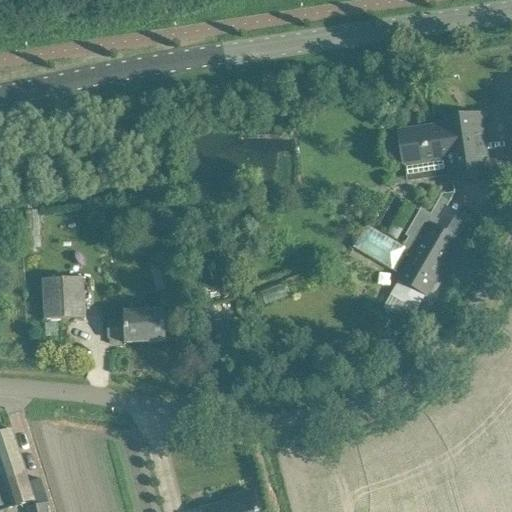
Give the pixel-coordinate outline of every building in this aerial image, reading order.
[(401,133),(401,135),(398,135),(394,135),(391,137),(388,139),(386,141),(384,145),(384,151),(384,154),(385,156),(387,159),(389,162),(394,164),(399,165),(406,165),(408,179),(447,173),(449,183),(488,177),(480,117),(440,123),(441,127),(401,133)] [(367,226),(354,249),(401,276),(385,305),(403,319),(409,306),(417,311),(423,299),(424,300),(459,241),(457,240),(436,228),(455,194),(442,196),(431,217),(421,211),(407,236),(410,238),(405,248),(367,226)] [(148,266),(156,295),(174,290),(167,261),(148,266)] [(296,277),(278,281),(280,292),(298,287),(296,277)] [(86,319),(85,299),(84,279),(43,281),(45,321),(86,319)] [(165,343),(164,323),(164,312),(125,314),(125,323),(108,324),(109,339),(126,338),(126,344),(165,343)] [(0,469),(4,483),(12,509),(32,503),(33,507),(28,509),(28,511),(47,511),(46,506),(39,480),(27,484),(25,476),(18,450),(12,431),(0,434),(0,469)] [(257,511),(258,511),(252,492),(235,497),(237,501),(206,511),(257,511)]
